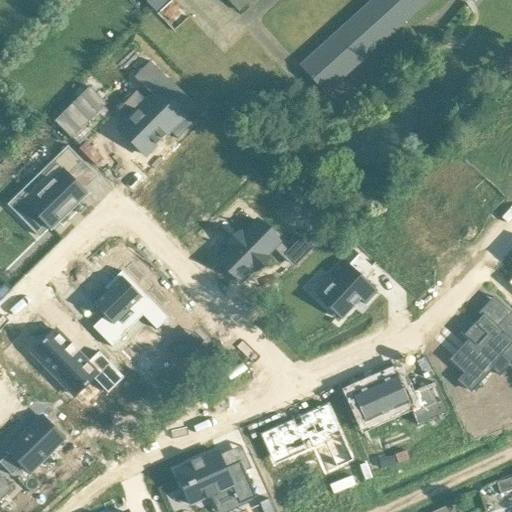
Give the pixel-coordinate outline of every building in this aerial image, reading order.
[(143,0),(154,11),(165,0),(143,0)] [(255,0),(226,0),(240,14),(255,0)] [(372,0),(297,67),(325,96),(429,0),(372,0)] [(128,120),(118,130),(144,156),(169,131),(170,132),(172,131),(177,136),(176,138),(177,139),(196,121),(187,113),(194,106),(175,87),(176,86),(169,79),(168,80),(150,61),(134,78),(142,86),(152,96),(128,120)] [(17,195),(7,205),(37,236),(47,226),(50,229),(86,194),(83,191),(69,176),(83,162),(67,146),(52,161),(55,165),(34,186),(30,182),(17,195)] [(101,149),(92,158),(108,174),(117,165),(101,149)] [(176,195),(161,209),(168,216),(169,215),(181,227),(206,202),(217,213),(249,181),(234,166),(221,179),(201,159),(172,188),(168,184),(167,185),(176,195)] [(449,161),(384,225),(395,236),(403,229),(416,243),(462,198),(466,203),(478,191),(449,161)] [(231,247),(219,259),(241,281),(253,269),(255,271),(268,258),(266,256),(273,248),(279,242),(257,221),(244,234),(242,232),(229,245),(231,247)] [(288,251),(284,254),(295,265),(296,266),(313,249),(301,237),(288,251)] [(334,281),(318,298),(341,320),(353,307),(354,307),(360,300),(365,304),(377,291),(366,281),(375,271),(358,255),(349,265),(344,260),(329,276),(334,281)] [(105,316),(93,327),(113,347),(125,335),(114,324),(133,305),(157,330),(168,318),(122,271),(111,282),(113,285),(93,305),(105,316)] [(470,341),(451,361),(466,374),(459,381),(471,392),(493,368),(491,366),(501,354),(511,363),(509,365),(511,367),(511,319),(507,315),(495,328),(483,317),(465,337),(470,341)] [(55,331),(32,353),(75,396),(93,377),(108,392),(124,377),(98,351),(87,363),(55,331)] [(397,374),(352,394),(365,423),(408,404),(417,424),(447,411),(434,382),(406,394),(397,374)] [(328,403),(259,434),(274,467),(276,466),(272,457),(285,451),(289,460),(325,444),(336,469),(354,461),(328,403)] [(0,462),(0,461),(0,464),(11,476),(20,468),(22,466),(29,473),(54,449),(64,439),(49,424),(42,417),(20,438),(7,451),(10,454),(1,463),(0,462)] [(217,452),(175,471),(191,506),(211,497),(232,488),(240,505),(253,499),(256,497),(245,471),(240,462),(225,469),(219,456),(217,452)] [(376,479),(368,461),(355,467),(363,485),(376,479)] [(511,475),(511,476),(493,484),(498,500),(511,495),(511,475)] [(0,477),(0,501),(12,490),(0,477)] [(259,503),(262,511),(274,511),(269,499),(259,503)]
